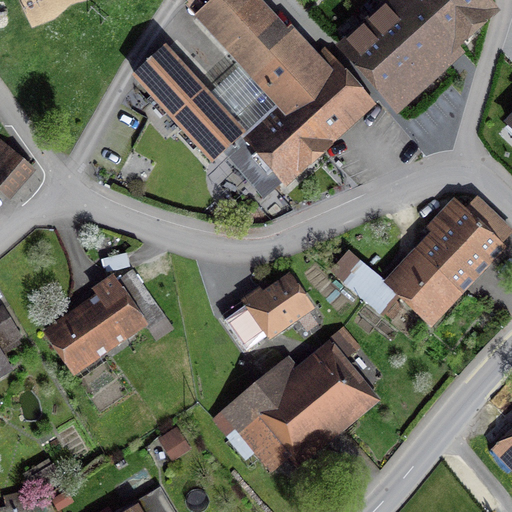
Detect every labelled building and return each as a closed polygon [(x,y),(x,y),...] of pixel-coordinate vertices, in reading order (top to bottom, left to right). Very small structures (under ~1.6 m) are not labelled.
[(314,60),(256,0),(217,0),(192,24),(277,114),(243,146),(286,191),(374,108),(322,53),(314,60)] [(404,0),(400,0),(339,54),(396,118),(464,58),(459,52),(499,16),(484,0),(420,0),(412,8),(404,0)] [(242,138),(164,52),(130,83),(207,169),(242,138)] [(26,166),(0,142),(0,191),(1,193),(26,166)] [(511,242),(511,235),(476,200),(463,212),(454,203),(426,232),(430,237),(388,280),(432,323),(511,242)] [(404,303),(347,257),(333,274),(390,320),(404,303)] [(94,299),(42,334),(73,380),(149,330),(112,276),(89,291),(94,299)] [(289,276),(243,306),(267,344),(314,314),(289,276)] [(0,380),(13,373),(4,358),(25,345),(1,306),(0,306),(0,380)] [(287,360),(216,420),(276,491),(380,404),(328,343),(296,370),(287,360)] [(511,431),(489,454),(511,478),(511,431)] [(170,511),(160,495),(141,506),(144,511),(170,511)]
